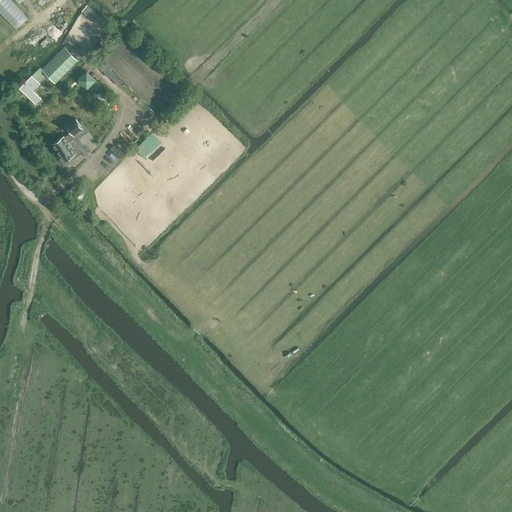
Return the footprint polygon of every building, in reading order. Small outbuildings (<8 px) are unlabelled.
[(54,87),(80,61),(65,46),(42,68),(41,67),(20,88),(37,105),(42,100),(34,92),(46,79),(54,87)] [(100,82),(88,70),(79,79),(92,91),(100,82)] [(73,135),(83,129),(76,119),(67,125),(73,135)] [(145,157),(162,141),(154,132),(137,148),(145,157)] [(65,161),(75,154),(68,143),(75,138),(71,133),(54,145),(65,161)] [(104,156),(116,165),(124,155),(113,145),(104,156)]
